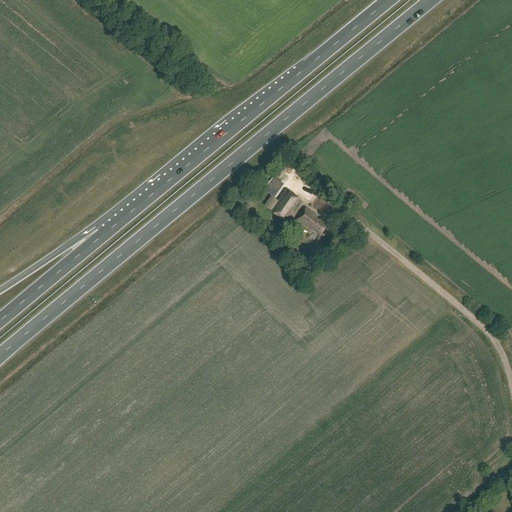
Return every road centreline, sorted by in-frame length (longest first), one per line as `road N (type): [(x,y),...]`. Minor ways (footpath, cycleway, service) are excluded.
road 1 (trunk): [(0,356),(431,0)]
road 2 (trunk): [(388,0),(138,205)]
road 3 (unclassified): [(511,382),(487,328),(344,211)]
road 4 (trunk): [(138,205),(0,320)]
road 5 (trunk): [(138,205),(0,290)]
